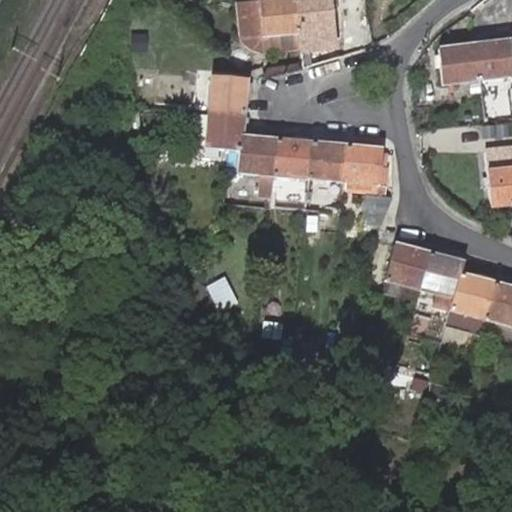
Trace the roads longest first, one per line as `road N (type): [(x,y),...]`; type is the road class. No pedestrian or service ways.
road 1 (residential): [(402,46),(293,87),(289,101),(295,115),(397,112)]
road 2 (residential): [(397,112),(424,206),(511,257)]
